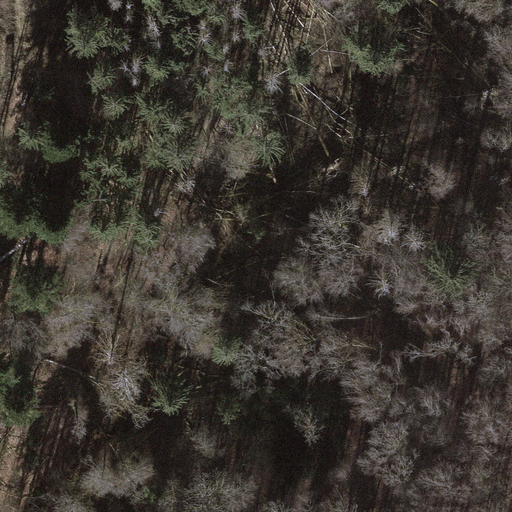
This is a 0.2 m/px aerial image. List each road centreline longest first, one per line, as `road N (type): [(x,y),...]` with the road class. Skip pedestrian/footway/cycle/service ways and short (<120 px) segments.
road 1 (track): [(511,105),(419,133),(308,189)]
road 2 (track): [(17,0),(17,168),(0,198)]
